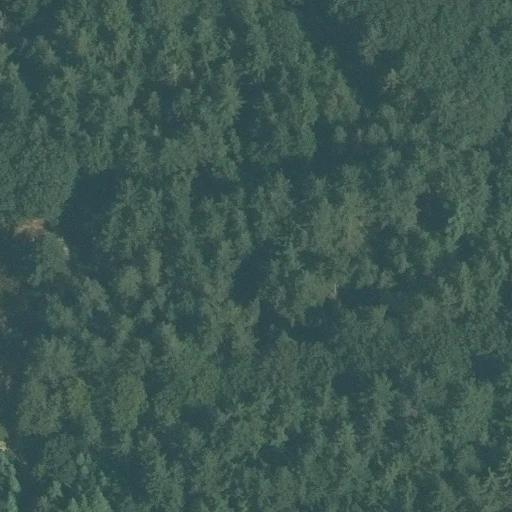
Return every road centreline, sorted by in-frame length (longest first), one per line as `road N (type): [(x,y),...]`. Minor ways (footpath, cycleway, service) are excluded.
road 1 (track): [(511,378),(20,443)]
road 2 (track): [(0,173),(48,201),(66,256),(27,378),(20,443)]
road 3 (track): [(511,156),(387,0)]
